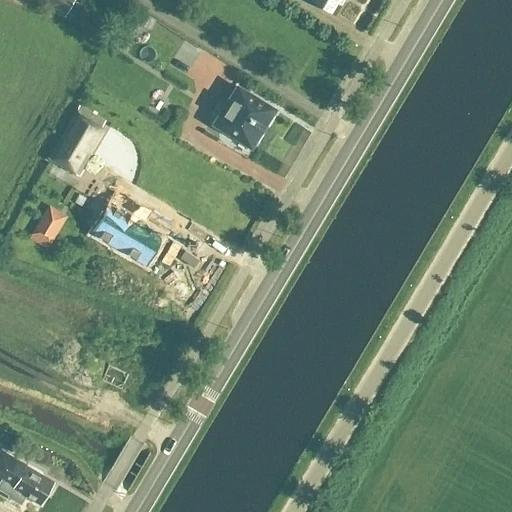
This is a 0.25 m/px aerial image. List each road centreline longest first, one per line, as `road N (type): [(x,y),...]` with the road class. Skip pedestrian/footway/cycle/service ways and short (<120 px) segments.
road 1 (tertiary): [(135,511),(442,0)]
road 2 (unclassified): [(295,511),(511,150)]
